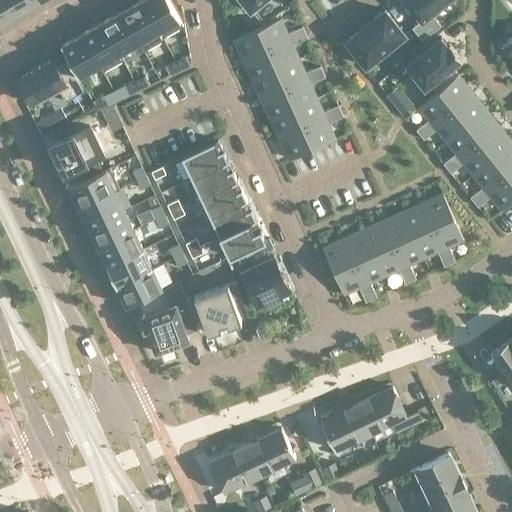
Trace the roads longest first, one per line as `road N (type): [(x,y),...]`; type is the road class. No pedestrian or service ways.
road 1 (residential): [(337,336),(216,61),(205,0)]
road 2 (tertiary): [(119,407),(0,190)]
road 3 (residential): [(337,336),(119,407)]
road 4 (residential): [(408,311),(505,511)]
road 5 (tertiary): [(0,310),(17,378),(45,437)]
road 6 (residential): [(511,249),(408,311)]
